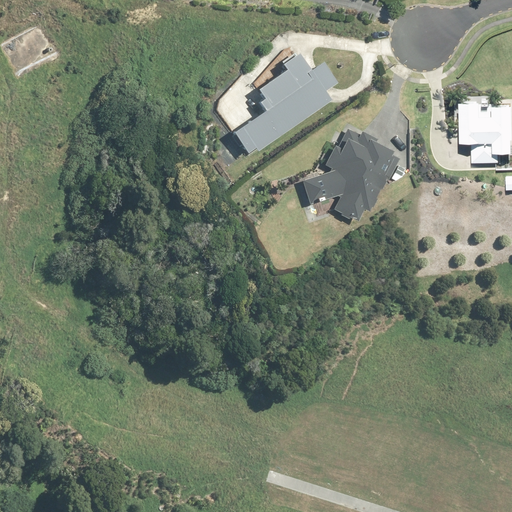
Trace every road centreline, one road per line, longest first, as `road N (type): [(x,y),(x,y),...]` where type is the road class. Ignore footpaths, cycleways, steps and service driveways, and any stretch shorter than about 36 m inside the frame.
road 1 (track): [(423,41),(118,2)]
road 2 (residential): [(381,511),(265,474)]
